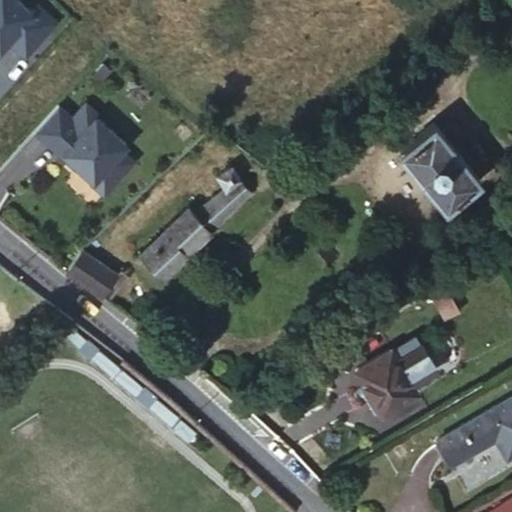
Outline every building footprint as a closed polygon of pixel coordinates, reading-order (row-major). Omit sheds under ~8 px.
[(0,0),(0,46),(7,38),(24,54),(56,19),(37,3),(31,11),(18,0),(0,0)] [(85,99),(72,114),(58,101),(34,127),(61,152),(64,148),(78,161),(77,163),(92,176),(90,179),(104,191),(133,158),(121,147),(126,141),(96,113),(98,111),(85,99)] [(443,203),(478,175),(433,121),(398,149),(443,203)] [(138,250),(163,274),(249,190),(230,163),(217,173),(225,185),(194,210),(191,207),(195,203),(188,195),(175,207),(179,211),(138,250)] [(65,269),(107,299),(129,274),(121,266),(117,270),(81,245),(65,269)] [(445,314),(458,306),(444,282),(431,290),(445,314)] [(435,366),(421,342),(397,357),(390,346),(355,367),(381,410),(416,388),(411,380),(435,366)] [(334,357),(329,349),(324,353),(328,360),(334,357)] [(324,353),(313,360),(318,366),(328,360),(324,353)] [(506,455),(511,451),(511,393),(435,439),(448,461),(495,435),(506,455)] [(499,501),(504,511),(507,511),(511,508),(511,494),(499,501)] [(485,511),(504,511),(499,501),(484,510),(485,511)]
